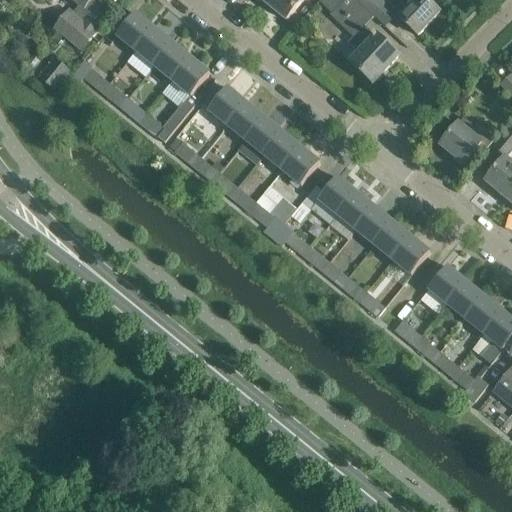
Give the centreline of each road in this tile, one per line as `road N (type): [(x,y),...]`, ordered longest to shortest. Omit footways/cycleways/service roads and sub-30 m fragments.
road 1 (tertiary): [(389,511),(99,277)]
road 2 (residential): [(378,148),(196,0)]
road 3 (residential): [(378,148),(510,0)]
road 4 (residential): [(511,259),(378,148)]
road 5 (tertiary): [(99,277),(0,170)]
road 6 (tertiary): [(0,207),(99,277)]
